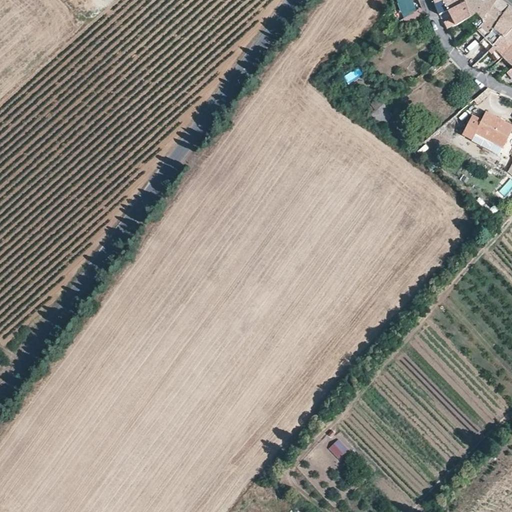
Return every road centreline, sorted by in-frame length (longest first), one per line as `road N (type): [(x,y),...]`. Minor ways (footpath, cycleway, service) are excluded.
road 1 (tertiary): [(290,0),(0,393)]
road 2 (residential): [(424,0),(453,58),(474,77),(511,90)]
